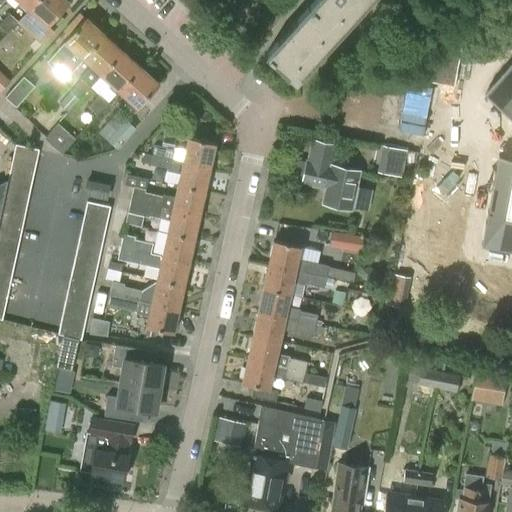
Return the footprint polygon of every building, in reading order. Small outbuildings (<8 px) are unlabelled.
[(46,26),(68,2),(66,0),(35,0),(27,9),(28,9),(17,21),(8,14),(0,22),(0,27),(6,33),(16,23),(41,45),(53,32),(46,26)] [(35,0),(17,0),(27,9),(35,0)] [(314,0),(264,55),(295,83),(371,0),(314,0)] [(57,67),(67,76),(82,59),(104,34),(86,18),(64,43),(46,63),(54,70),(57,67)] [(104,34),(82,59),(90,67),(80,79),(81,80),(58,105),(67,112),(100,75),(122,51),(104,34)] [(450,34),(427,59),(423,81),(453,87),(463,37),(450,34)] [(117,91),(139,67),(122,51),(100,75),(117,91)] [(131,113),(158,83),(139,67),(117,91),(127,100),(123,105),(131,113)] [(0,88),(8,80),(0,72),(0,88)] [(32,85),(21,75),(2,96),(13,106),(32,85)] [(511,87),(500,86),(495,115),(466,110),(456,173),(485,178),(481,206),(440,199),(433,238),(418,235),(413,265),(467,274),(465,287),(482,290),(484,277),(505,281),(505,282),(511,282),(511,87)] [(108,104),(98,95),(87,107),(97,116),(108,104)] [(126,121),(116,112),(106,124),(115,132),(126,121)] [(59,153),(73,138),(57,123),(43,138),(59,153)] [(215,144),(188,137),(182,162),(171,159),(173,150),(154,145),(151,155),(209,169),(215,144)] [(307,160),(306,159),(301,184),(325,189),(322,203),(351,209),(360,170),(331,165),(336,145),(312,139),(307,160)] [(15,144),(13,156),(36,161),(39,149),(15,144)] [(376,172),(401,177),(407,150),(382,145),(376,172)] [(177,186),(204,192),(209,169),(151,155),(144,154),(141,164),(167,169),(167,171),(180,174),(177,186)] [(10,167),(33,172),(36,161),(13,156),(10,167)] [(33,172),(10,167),(8,178),(31,183),(33,172)] [(5,189),(29,194),(31,183),(8,178),(5,189)] [(84,192),(106,197),(109,185),(87,180),(84,192)] [(163,196),(160,207),(199,216),(204,192),(177,186),(174,198),(163,195),(163,196)] [(160,207),(163,196),(144,192),(145,189),(133,187),(130,200),(160,207)] [(3,201),(26,206),(29,194),(5,189),(3,201)] [(86,200),(84,212),(107,217),(110,206),(86,200)] [(160,207),(130,200),(127,213),(148,218),(149,216),(158,218),(160,207)] [(26,206),(3,201),(0,212),(24,217),(26,206)] [(160,207),(158,218),(169,221),(167,234),(194,240),(199,216),(160,207)] [(24,217),(0,212),(0,213),(0,223),(21,228),(24,217)] [(107,217),(84,212),(82,223),(105,228),(107,217)] [(21,228),(0,223),(0,235),(19,239),(21,228)] [(105,228),(82,223),(79,234),(102,239),(105,228)] [(362,237),(332,232),(329,247),(360,252),(362,237)] [(102,239),(79,234),(77,244),(100,249),(102,239)] [(122,234),(120,247),(150,254),(152,244),(134,240),(134,237),(122,234)] [(150,254),(188,263),(194,240),(167,234),(162,257),(150,254)] [(19,239),(0,235),(0,247),(16,251),(19,239)] [(326,279),(328,268),(298,261),(301,246),(273,240),(267,266),(326,279)] [(100,249),(77,244),(75,255),(98,260),(100,249)] [(16,251),(0,247),(0,258),(14,262),(16,251)] [(156,280),(183,287),(188,263),(150,254),(120,247),(117,260),(159,269),(156,280)] [(98,260),(75,255),(72,266),(96,271),(98,260)] [(14,262),(0,258),(0,270),(12,273),(14,262)] [(122,264),(109,261),(107,268),(121,271),(122,264)] [(96,271),(72,266),(70,277),(93,282),(96,271)] [(262,288),(290,295),(293,283),(304,286),(304,284),(324,288),(326,279),(267,266),(262,288)] [(328,269),(326,279),(334,281),(353,285),(355,275),(328,269)] [(12,273),(0,270),(0,282),(9,284),(12,273)] [(408,279),(392,276),(387,302),(402,305),(408,279)] [(93,282),(70,277),(68,288),(91,293),(93,282)] [(334,281),(326,279),(324,288),(332,290),(334,281)] [(140,291),(138,301),(151,304),(178,310),(183,287),(156,280),(156,282),(140,291)] [(0,294),(7,296),(9,284),(0,282),(0,294)] [(138,301),(140,291),(122,287),(122,285),(110,282),(108,295),(138,301)] [(91,293),(68,288),(65,298),(88,303),(91,293)] [(299,309),(288,306),(290,295),(262,288),(257,312),(314,325),(317,315),(299,311),(299,309)] [(335,290),(332,302),(342,304),(345,292),(335,290)] [(136,311),(138,301),(108,295),(105,307),(117,310),(118,307),(136,311)] [(88,303),(65,298),(63,309),(86,314),(88,303)] [(138,301),(136,311),(135,314),(148,317),(146,327),(173,333),(178,310),(151,304),(138,301)] [(86,314),(63,309),(61,320),(84,325),(86,314)] [(252,335),(280,342),(282,330),(294,332),(294,330),(312,335),(314,325),(257,312),(252,335)] [(81,338),(84,325),(61,320),(58,333),(81,338)] [(325,328),(316,326),(314,334),(323,336),(325,328)] [(306,362),(277,354),(280,342),(252,335),(247,359),(304,373),(306,362)] [(78,339),(63,336),(55,367),(71,370),(78,339)] [(98,344),(85,342),(83,356),(96,358),(98,344)] [(122,367),(120,381),(159,388),(163,364),(137,360),(139,348),(115,344),(111,365),(122,367)] [(304,373),(247,359),(241,383),(254,386),(269,389),(272,377),(302,384),(302,383),(323,388),(325,378),(304,373)] [(417,384),(435,388),(439,371),(421,368),(417,384)] [(506,373),(478,368),(472,400),(501,405),(506,373)] [(459,376),(439,371),(435,388),(455,392),(459,376)] [(155,412),(159,388),(120,381),(117,396),(107,394),(103,415),(127,419),(129,407),(155,412)] [(269,389),(254,386),(252,396),(275,401),(278,391),(269,389)] [(337,421),(332,447),(346,450),(355,409),(354,409),(357,390),(344,387),(340,406),(337,421)] [(304,407),(320,410),(322,398),(306,396),(304,407)] [(63,415),(66,403),(50,400),(48,413),(63,415)] [(235,405),(231,416),(253,422),(257,411),(235,405)] [(325,419),(262,406),(243,502),(279,510),(289,462),(315,468),(325,419)] [(127,441),(130,441),(133,425),(91,418),(88,432),(86,431),(79,470),(90,472),(90,474),(123,480),(127,454),(125,454),(127,441)] [(216,442),(240,448),(245,424),(222,419),(216,442)] [(325,419),(319,451),(330,454),(337,421),(325,419)] [(491,446),(485,476),(501,479),(506,449),(491,446)] [(331,511),(358,511),(360,502),(363,503),(368,467),(338,463),(331,511)] [(403,483),(416,485),(418,472),(405,470),(403,483)] [(511,485),(511,471),(503,470),(501,484),(511,485)] [(432,474),(418,472),(416,485),(430,487),(432,474)] [(459,499),(457,511),(485,511),(487,502),(480,501),(482,489),(463,486),(461,499),(459,499)] [(383,511),(412,511),(415,495),(387,491),(383,511)] [(440,511),(443,499),(415,495),(412,511),(440,511)]
